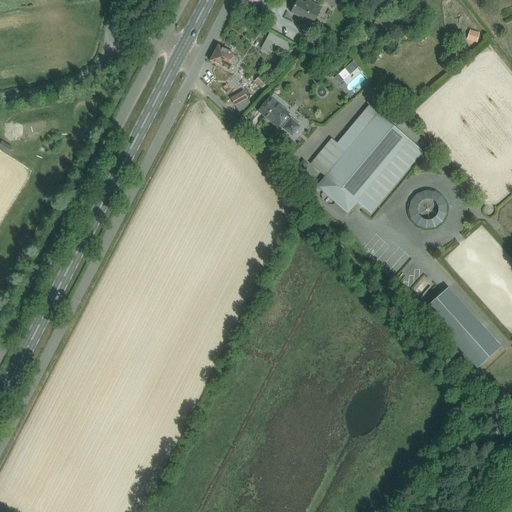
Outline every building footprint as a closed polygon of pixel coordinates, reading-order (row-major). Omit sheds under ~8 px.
[(320,9),(313,5),(314,4),(306,0),(305,0),(304,3),(298,0),(297,0),(291,13),(305,20),(307,16),(315,20),(320,9)] [(381,20),(375,26),(383,32),(388,27),(381,20)] [(481,44),(483,33),(472,31),(470,42),(481,44)] [(272,33),(269,42),(284,48),(283,53),(292,57),(298,43),(272,33)] [(225,49),(218,46),(210,61),(229,71),(232,66),(234,67),(237,65),(239,63),(239,60),(239,58),(237,56),(233,54),(236,48),(227,44),(225,49)] [(340,76),(355,92),(370,79),(355,63),(340,76)] [(268,82),(261,75),(255,82),(262,88),(268,82)] [(231,99),(238,111),(251,104),(245,92),(231,99)] [(288,113),(270,98),(259,112),(277,127),(279,125),(282,128),(292,137),(301,127),(290,118),(290,119),(286,116),(288,113)] [(371,213),(423,151),(369,107),(369,106),(337,144),(332,140),(311,166),(325,177),(317,188),(324,193),(327,189),(338,198),(335,203),(348,213),(357,202),(371,213)] [(308,164),(303,160),(299,165),(304,169),(308,164)] [(455,207),(428,187),(411,211),(415,214),(411,219),(434,236),(455,207)] [(385,247),(377,256),(381,260),(390,251),(385,247)] [(427,312),(480,371),(505,349),(452,290),(427,312)]
